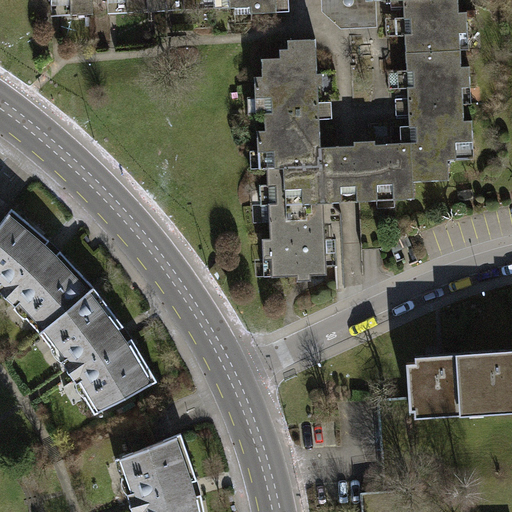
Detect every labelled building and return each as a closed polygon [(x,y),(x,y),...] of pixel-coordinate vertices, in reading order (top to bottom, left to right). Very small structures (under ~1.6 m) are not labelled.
[(91,15),(91,0),(69,0),(71,15),(91,15)] [(167,11),(166,0),(126,0),(128,13),(167,11)] [(183,0),(184,10),(214,9),(213,0),(183,0)] [(213,0),(214,9),(251,7),(252,13),(277,12),(277,5),(276,0),(213,0)] [(289,0),(276,0),(277,5),(277,12),(290,11),(289,0)] [(321,0),(321,11),(341,28),(378,27),(376,1),(382,0),(381,0),(321,0)] [(403,0),(404,7),(404,10),(404,17),(405,35),(406,52),(461,49),(460,33),(468,33),(467,11),(459,11),(458,0),(403,0)] [(396,35),(405,35),(404,17),(395,17),(396,35)] [(469,49),(468,33),(460,33),(461,49),(469,49)] [(267,151),(267,167),(321,165),(321,146),(319,119),(319,102),(318,95),(318,85),(323,85),(323,73),(317,73),(316,39),(288,40),(289,49),(280,49),(280,58),(262,59),(263,76),(255,76),(256,96),(256,97),(264,97),(265,114),(265,130),(257,130),(258,150),(258,151),(267,151)] [(462,66),(461,49),(406,52),(407,70),(408,88),(408,98),(409,105),(409,115),(410,125),(411,142),(413,181),(414,181),(450,180),(448,160),(457,159),(457,158),(456,142),(474,141),(473,120),(465,120),(464,104),(463,88),(471,87),(470,66),(462,66)] [(408,88),(407,70),(398,70),(399,88),(408,88)] [(463,88),(464,104),(472,104),(471,87),(463,88)] [(256,97),(256,96),(248,96),(249,114),(265,114),(264,97),(256,97)] [(409,105),(408,98),(396,98),(397,115),(409,115),(409,105)] [(332,102),(319,102),(319,119),(332,119),(332,102)] [(411,142),(410,125),(401,126),(402,143),(411,142)] [(354,145),(321,146),(321,165),(267,167),(268,184),(260,185),(261,206),(269,205),(271,238),(262,238),(263,259),(264,259),(272,259),(273,276),(273,277),(297,276),(297,281),(312,280),(311,275),(327,274),(327,266),(344,265),(343,239),(342,213),(334,206),(333,202),(357,201),(378,200),(378,192),(393,191),(394,199),(415,198),(414,181),(413,181),(411,142),(402,143),(376,144),(375,140),(355,141),(354,145)] [(456,142),(457,158),(474,158),(474,141),(456,142)] [(258,151),(258,150),(250,150),(251,168),(267,167),(267,151),(258,151)] [(30,224),(12,208),(0,223),(0,280),(5,285),(0,291),(13,303),(18,298),(46,327),(94,287),(78,269),(72,274),(61,263),(50,251),(37,240),(25,229),(30,224)] [(394,251),(410,244),(406,235),(390,242),(394,251)] [(265,276),(273,276),(272,259),(264,259),(265,276)] [(94,287),(46,327),(70,359),(64,364),(74,379),(81,374),(102,410),(157,381),(145,361),(139,364),(131,350),(122,337),(113,323),(102,310),(108,306),(94,287)] [(511,355),(511,348),(416,355),(416,361),(511,355)] [(511,355),(416,361),(407,362),(410,410),(415,410),(511,403),(511,355)] [(511,403),(415,410),(415,417),(511,410),(511,403)] [(189,455),(181,433),(123,456),(137,496),(130,498),(133,511),(197,511),(196,504),(192,489),(187,474),(182,458),(189,455)]
